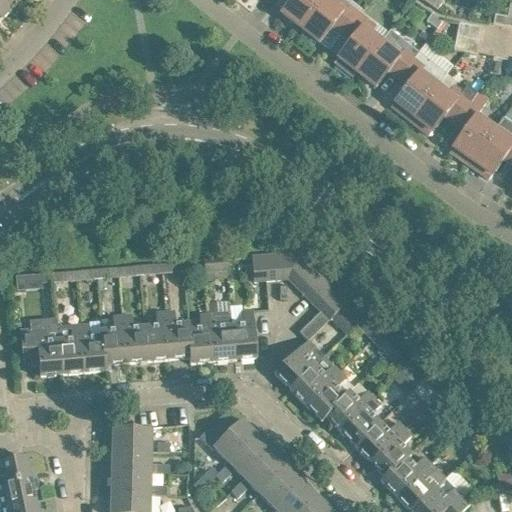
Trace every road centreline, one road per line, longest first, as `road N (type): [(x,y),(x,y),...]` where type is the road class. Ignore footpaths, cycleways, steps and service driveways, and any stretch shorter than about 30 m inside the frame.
road 1 (secondary): [(511,350),(234,149),(146,139),(85,156),(37,187)]
road 2 (residential): [(511,233),(448,194),(202,0)]
road 3 (residential): [(88,406),(238,389),(258,397),(366,511)]
